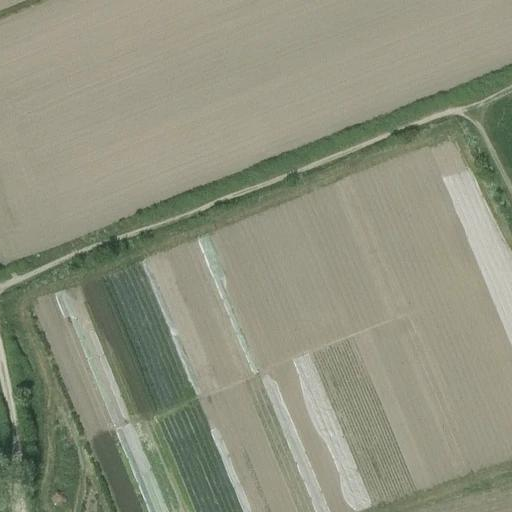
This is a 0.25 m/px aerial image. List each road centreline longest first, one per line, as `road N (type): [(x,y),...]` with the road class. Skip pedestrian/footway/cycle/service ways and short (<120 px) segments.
road 1 (track): [(466,105),(0,287)]
road 2 (track): [(22,511),(0,363)]
